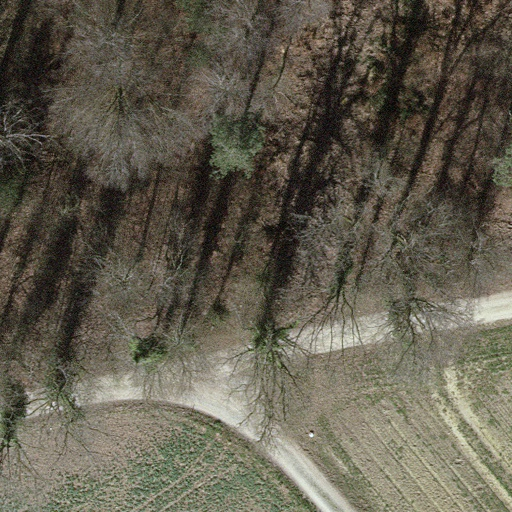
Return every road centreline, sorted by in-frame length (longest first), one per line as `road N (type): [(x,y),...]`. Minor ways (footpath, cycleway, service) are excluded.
road 1 (track): [(511,308),(0,412)]
road 2 (track): [(364,511),(242,361)]
